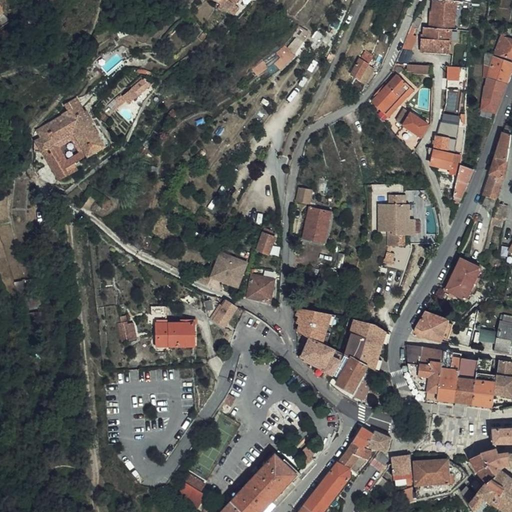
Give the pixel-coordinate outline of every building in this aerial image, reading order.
[(21,5),(19,0),(0,0),(0,16),(5,15),(5,9),(21,5)] [(215,6),(230,18),(232,14),(236,17),(241,10),(237,8),(243,0),(213,0),(217,3),(215,6)] [(437,0),(437,12),(435,12),(434,28),(429,28),(429,35),(426,35),(424,52),(453,55),(455,29),(458,29),(460,2),(464,2),(463,0),(437,0)] [(15,20),(26,16),(24,9),(12,13),(15,20)] [(423,19),(416,17),(411,28),(416,29),(419,29),(423,19)] [(321,23),(317,29),(319,35),(322,37),(328,28),(321,23)] [(414,36),(416,29),(411,28),(406,49),(416,51),(418,37),(414,36)] [(310,36),(299,31),(292,39),(301,44),(304,46),(310,36)] [(511,40),(504,38),(499,55),(511,58),(511,40)] [(292,39),(286,45),(291,52),(301,44),(292,39)] [(278,70),(295,58),(291,52),(286,45),(275,54),(279,58),(272,62),(275,66),(278,70)] [(125,60),(131,58),(128,49),(122,51),(125,60)] [(263,64),(268,70),(275,66),(272,62),(279,58),(275,54),(263,64)] [(511,64),(490,57),(487,78),(507,85),(511,72),(511,64)] [(360,58),(349,72),(356,77),(367,63),(360,58)] [(437,74),(437,65),(414,63),(414,70),(422,70),(422,73),(437,74)] [(268,70),(263,64),(253,73),(257,79),(268,70)] [(461,79),(461,65),(448,65),(448,79),(461,79)] [(411,97),(414,93),(415,87),(406,72),(404,73),(402,71),(382,91),(385,93),(376,103),(388,112),(406,93),(411,97)] [(406,72),(415,87),(414,93),(421,86),(406,72)] [(153,78),(140,76),(121,96),(126,100),(130,103),(153,78)] [(496,113),(507,85),(487,78),(482,110),(496,113)] [(388,112),(392,117),(411,97),(406,93),(388,112)] [(457,94),(449,93),(446,109),(454,110),(457,94)] [(126,100),(121,96),(115,103),(116,111),(126,100)] [(37,141),(58,180),(79,168),(76,162),(103,147),(77,99),(62,107),(65,112),(35,128),(41,139),(37,141)] [(395,122),(401,126),(408,114),(402,110),(395,122)] [(456,136),(462,116),(445,111),(439,131),(456,136)] [(106,113),(101,115),(107,125),(111,122),(106,113)] [(426,125),(408,114),(401,126),(419,137),(426,125)] [(504,133),(496,157),(502,160),(503,157),(509,159),(510,152),(511,145),(511,139),(511,135),(504,133)] [(451,142),(437,141),(436,151),(450,153),(451,142)] [(429,152),(430,153),(433,167),(454,170),(456,157),(435,153),(435,151),(429,150),(429,152)] [(508,162),(502,160),(496,157),(490,174),(503,180),(508,162)] [(453,189),(460,190),(461,185),(464,166),(459,165),(458,175),(455,175),(453,189)] [(474,170),(464,165),(464,166),(461,185),(467,188),(474,170)] [(484,193),(499,197),(503,180),(490,174),(484,193)] [(203,180),(196,192),(208,200),(215,188),(203,180)] [(467,188),(461,185),(460,190),(458,198),(463,200),(467,188)] [(309,203),(311,190),(298,188),(296,201),(309,203)] [(397,205),(386,205),(387,231),(400,231),(401,245),(412,245),(412,235),(423,235),(422,219),(417,219),(416,204),(413,204),(413,195),(397,195),(397,205)] [(494,204),(491,218),(497,219),(498,220),(502,205),(494,204)] [(329,211),(307,207),(301,239),(325,242),(329,211)] [(269,253),(269,252),(272,238),(273,237),(271,236),(264,233),(260,249),(259,251),(269,253)] [(388,251),(384,264),(390,266),(395,254),(388,251)] [(224,278),(240,283),(242,278),(246,265),(219,255),(215,266),(210,281),(222,285),(224,278)] [(483,266),(462,257),(447,287),(468,298),(483,266)] [(253,277),(248,298),(270,303),(274,281),(253,277)] [(224,278),(222,285),(238,290),(240,283),(224,278)] [(210,300),(203,301),(205,309),(211,308),(210,300)] [(167,346),(167,322),(166,302),(148,302),(149,320),(156,321),(157,346),(167,346)] [(221,326),(236,307),(224,303),(219,309),(217,308),(210,317),(221,326)] [(300,328),(297,335),(299,335),(321,344),(325,332),(328,325),(332,315),(311,311),(300,313),(297,320),(300,321),(297,327),(300,328)] [(447,322),(448,319),(425,312),(416,326),(417,333),(419,337),(440,341),(441,339),(446,340),(452,324),(447,322)] [(337,315),(332,315),(328,325),(333,327),(337,315)] [(503,321),(500,321),(496,349),(511,351),(511,341),(511,322),(511,317),(504,315),(503,321)] [(135,320),(118,323),(121,340),(138,337),(135,320)] [(385,330),(374,323),(357,320),(343,354),(364,363),(371,366),(375,355),(380,342),(385,330)] [(194,322),(167,322),(167,346),(195,345),(194,322)] [(493,341),(494,329),(479,327),(478,340),(493,341)] [(389,333),(385,330),(380,342),(385,344),(389,333)] [(330,334),(325,332),(321,344),(326,346),(330,334)] [(334,374),(342,354),(342,352),(326,346),(321,344),(299,335),(297,343),(305,351),(302,359),(316,365),(312,372),(320,380),(323,372),(333,375),(334,374)] [(440,391),(447,351),(408,345),(407,365),(419,367),(419,372),(432,375),(430,389),(440,391)] [(439,396),(455,398),(460,369),(447,367),(450,352),(447,351),(440,391),(439,396)] [(462,358),(463,354),(450,352),(447,367),(460,369),(462,358)] [(343,354),(342,354),(334,374),(339,376),(336,385),(352,392),(364,363),(343,354)] [(380,357),(375,355),(371,366),(375,368),(380,357)] [(460,369),(455,398),(472,400),(476,379),(477,373),(480,360),(462,358),(460,369)] [(493,361),(480,359),(480,360),(477,373),(491,375),(493,361)] [(511,361),(501,360),(498,376),(497,382),(495,393),(511,395),(511,361)] [(419,367),(407,365),(420,387),(430,389),(432,375),(419,372),(419,367)] [(477,373),(476,379),(487,381),(497,382),(498,376),(491,375),(477,373)] [(485,402),(487,381),(476,379),(472,400),(485,402)] [(485,402),(493,403),(495,393),(497,382),(487,381),(485,402)] [(225,402),(232,406),(236,399),(229,394),(225,402)] [(364,448),(365,447),(373,435),(362,427),(353,443),(364,448)] [(511,444),(511,429),(496,430),(497,444),(511,444)] [(373,435),(365,447),(389,452),(391,438),(375,432),(373,435)] [(353,443),(324,479),(341,490),(351,477),(350,468),(352,466),(356,462),(362,468),(362,469),(369,460),(373,451),(365,447),(364,448),(353,443)] [(323,452),(316,445),(305,455),(311,461),(305,466),(308,469),(319,459),(317,457),(323,452)] [(499,472),(500,474),(505,471),(503,469),(509,466),(511,465),(510,455),(502,455),(500,450),(484,453),(495,473),(499,472)] [(495,473),(484,453),(473,460),(481,475),(486,483),(495,473)] [(411,478),(409,456),(391,458),(392,469),(395,480),(411,478)] [(298,478),(277,457),(221,511),(263,511),(271,505),(298,478)] [(416,485),(416,487),(418,501),(451,492),(467,477),(461,466),(452,463),(447,460),(413,461),(415,485),(416,485)] [(511,511),(511,475),(505,471),(500,474),(496,477),(488,485),(486,483),(481,475),(473,460),(468,463),(477,478),(480,482),(484,490),(479,496),(477,500),(472,506),(475,511),(479,511),(488,500),(497,506),(508,511),(511,511)] [(359,472),(362,468),(356,462),(352,466),(359,472)] [(208,480),(192,470),(179,493),(200,506),(209,492),(203,488),(208,480)] [(495,473),(486,483),(488,485),(496,477),(500,474),(499,472),(495,473)] [(395,480),(397,491),(412,486),(411,478),(395,480)] [(330,504),(341,490),(324,479),(313,493),(330,504)] [(474,486),(479,496),(484,490),(480,482),(474,486)] [(376,494),(384,501),(392,491),(383,485),(376,494)] [(402,506),(418,501),(416,487),(392,498),(395,506),(401,504),(402,506)] [(464,494),(472,506),(477,500),(468,489),(464,494)] [(315,511),(323,511),(330,504),(313,493),(304,504),(315,511)] [(492,511),(497,506),(488,500),(479,511),(486,511),(488,510),(491,511),(492,511)]
